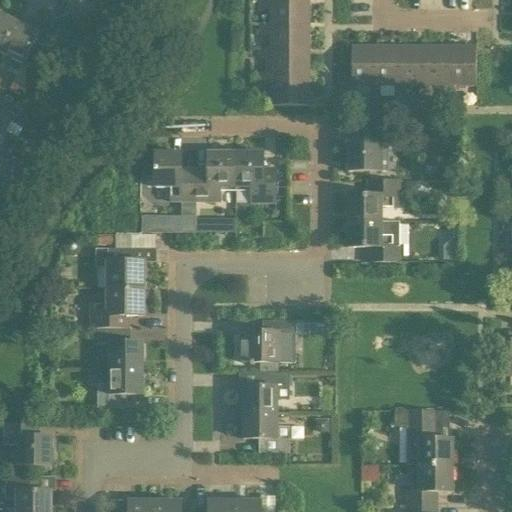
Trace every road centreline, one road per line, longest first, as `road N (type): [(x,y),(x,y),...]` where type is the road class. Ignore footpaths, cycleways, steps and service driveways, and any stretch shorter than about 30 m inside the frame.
road 1 (residential): [(179,452),(187,281),(199,270),(312,270),(320,251),(319,128),(178,126)]
road 2 (residential): [(91,511),(93,466),(104,457),(179,452)]
